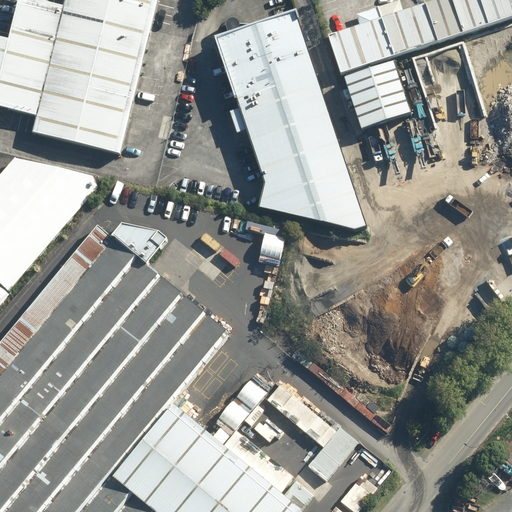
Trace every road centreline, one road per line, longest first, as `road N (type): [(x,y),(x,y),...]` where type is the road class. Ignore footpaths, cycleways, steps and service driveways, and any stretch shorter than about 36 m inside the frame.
road 1 (track): [(305,0),(360,157),(511,273)]
road 2 (track): [(391,452),(428,355),(487,252)]
road 3 (unclassified): [(511,386),(407,511)]
road 4 (track): [(324,279),(437,217)]
